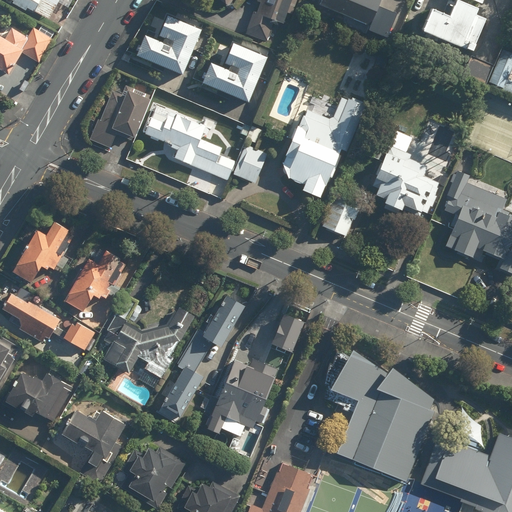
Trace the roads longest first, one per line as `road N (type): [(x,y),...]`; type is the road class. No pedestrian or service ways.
road 1 (residential): [(511,355),(26,155)]
road 2 (tertiary): [(118,0),(26,155)]
